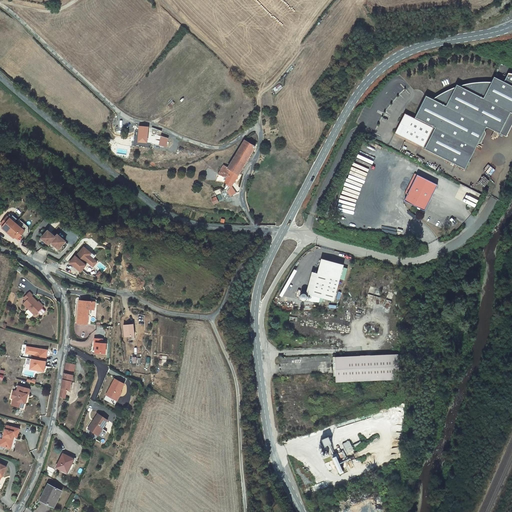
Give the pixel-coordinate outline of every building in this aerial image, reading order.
[(409,116),(399,136),(428,150),(429,150),(429,151),(469,171),(490,128),(503,135),(511,116),(511,74),(507,83),(503,81),(501,84),(494,84),(492,84),(485,84),(480,84),(479,84),(472,85),(466,87),(459,89),(453,92),(451,93),(444,96),(440,99),(439,99),(439,100),(436,101),(429,98),(427,102),(427,107),(425,107),(419,120),(421,121),(420,122),(409,116)] [(511,133),(511,116),(503,135),(510,138),(511,133)] [(147,144),(149,127),(140,126),(138,142),(147,144)] [(165,133),(152,128),(152,134),(159,136),(158,145),(165,146),(167,135),(165,133)] [(238,175),(255,146),(244,140),(227,168),(231,170),(238,175)] [(220,174),(226,178),(231,170),(227,168),(224,166),(220,174)] [(230,187),(238,175),(231,170),(226,178),(224,183),(230,187)] [(438,185),(415,173),(406,194),(408,195),(405,200),(426,210),(436,190),(437,188),(438,185)] [(226,191),(217,196),(220,202),(229,197),(226,191)] [(7,217),(0,225),(3,227),(2,228),(5,231),(4,231),(11,237),(12,236),(15,238),(16,237),(18,239),(25,231),(7,217)] [(48,232),(41,239),(49,246),(51,243),(59,250),(66,242),(58,236),(56,238),(48,232)] [(75,255),(69,262),(75,267),(76,266),(81,270),(86,265),(83,262),(85,260),(93,267),(97,262),(89,256),(92,253),(84,246),(76,256),(75,255)] [(344,265),(322,259),(311,295),(308,294),(307,300),(311,301),(318,302),(320,297),(333,301),(344,265)] [(23,298),(26,301),(23,303),(35,315),(43,307),(37,301),(31,296),(32,295),(29,292),(23,298)] [(79,300),(77,323),(87,325),(88,309),(94,310),(95,302),(79,300)] [(123,326),(124,338),(134,337),(133,325),(123,326)] [(96,347),(96,353),(106,354),(106,343),(103,343),(103,339),(95,339),(95,343),(96,343),(96,347)] [(31,359),(29,368),(43,371),(47,350),(26,346),(25,353),(34,354),(33,359),(31,359)] [(399,354),(336,357),(337,382),(400,379),(399,361),(402,361),(402,357),(399,357),(399,354)] [(75,365),(66,363),(59,397),(64,398),(66,390),(69,391),(75,365)] [(104,400),(114,405),(122,392),(121,391),(124,384),(115,379),(104,400)] [(29,389),(18,386),(17,391),(15,391),(15,392),(13,398),(13,400),(17,401),(18,402),(17,406),(23,408),(27,394),(28,394),(29,389)] [(98,414),(94,420),(93,422),(93,421),(87,428),(102,438),(106,432),(101,428),(107,420),(98,414)] [(6,425),(3,439),(1,438),(0,439),(0,447),(5,449),(7,448),(11,449),(13,439),(12,438),(12,435),(17,437),(20,429),(6,425)] [(327,444),(333,442),(331,435),(325,437),(327,444)] [(350,440),(343,443),(347,453),(354,449),(350,440)] [(334,442),(330,444),(334,452),(339,450),(334,442)] [(341,459),(343,458),(341,451),(332,455),(339,474),(346,471),(341,459)] [(62,455),(56,469),(67,473),(73,460),(62,455)] [(47,485),(40,501),(54,507),(61,491),(47,485)]
